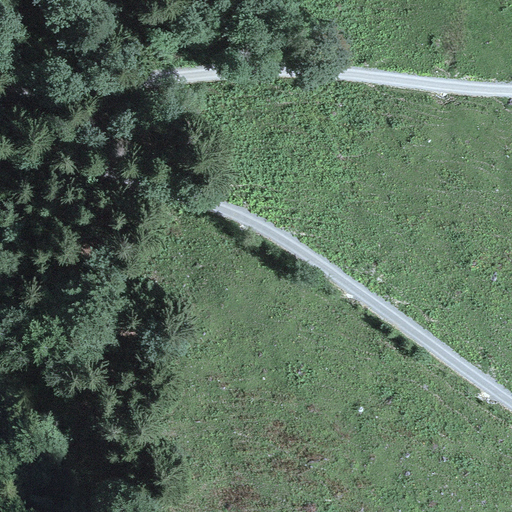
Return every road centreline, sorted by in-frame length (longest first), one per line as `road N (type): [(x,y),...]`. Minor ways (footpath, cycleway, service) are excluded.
road 1 (track): [(511,401),(222,207),(53,159),(0,157)]
road 2 (track): [(0,95),(155,78),(337,72),(511,89)]
